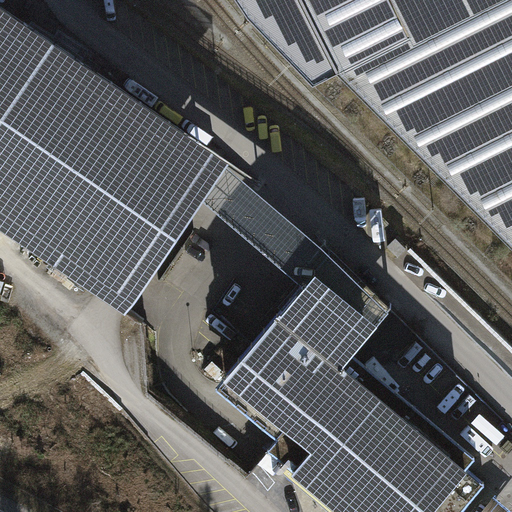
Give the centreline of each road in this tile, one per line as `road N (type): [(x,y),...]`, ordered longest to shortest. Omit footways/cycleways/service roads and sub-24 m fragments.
road 1 (unclassified): [(64,0),(280,178),(511,403)]
road 2 (unknown): [(0,256),(61,302),(141,406),(263,511)]
